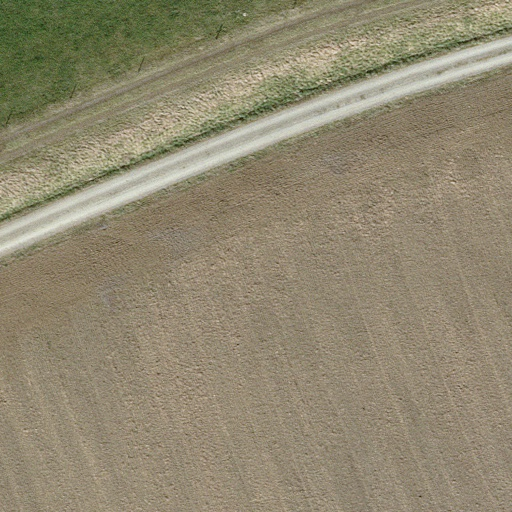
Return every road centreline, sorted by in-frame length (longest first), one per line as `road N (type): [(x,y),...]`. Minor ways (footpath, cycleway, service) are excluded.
road 1 (track): [(511,57),(0,255)]
road 2 (track): [(386,0),(0,162)]
